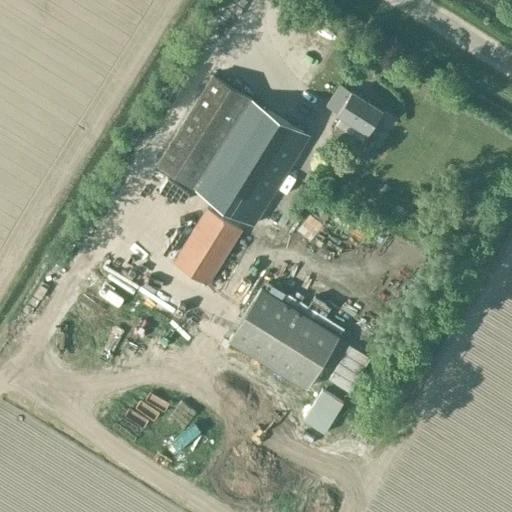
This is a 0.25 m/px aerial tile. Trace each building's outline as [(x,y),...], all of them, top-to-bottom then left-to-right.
[(299,63),(294,72),(309,81),(314,72),(299,63)] [(320,66),(308,87),(319,94),(332,73),(320,66)] [(308,134),(246,96),(210,73),(154,163),(217,202),(212,210),(207,207),(173,263),(206,284),(241,228),(236,226),(241,216),(253,224),(308,134)] [(367,132),(381,109),(350,90),(349,90),(339,84),(329,100),(339,107),(336,112),(367,132)] [(38,305),(50,292),(40,283),(28,296),(38,305)] [(260,289),(227,340),(304,390),(337,338),(260,289)] [(342,409),(346,399),(319,386),(314,396),(342,409)] [(140,419),(150,400),(128,389),(118,408),(140,419)]
